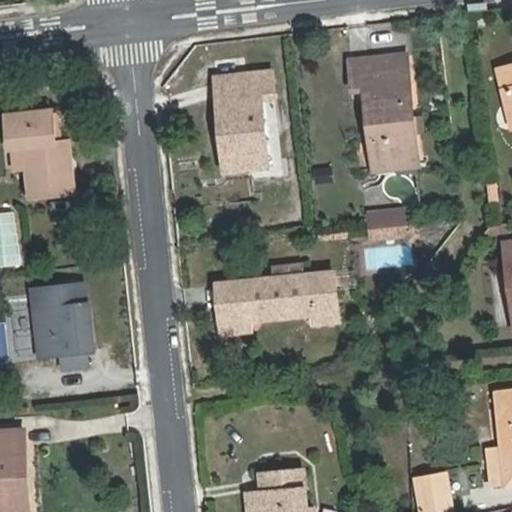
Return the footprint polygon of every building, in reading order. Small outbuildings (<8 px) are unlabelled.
[(410,55),(390,57),(393,88),(412,85),(410,55)] [(393,88),(390,57),(349,60),(353,92),(366,91),(373,160),(421,155),(412,85),(393,88)] [(511,88),(511,66),(496,70),(501,91),(511,88)] [(246,102),(218,104),(225,174),(270,169),(264,100),(277,99),(275,73),(243,76),(246,102)] [(216,78),(218,104),(246,102),(243,76),(216,78)] [(510,129),(511,128),(511,88),(501,91),(510,129)] [(57,142),(54,110),(7,116),(13,169),(28,167),(30,199),(77,194),(72,141),(57,142)] [(422,167),(421,155),(373,160),(374,173),(422,167)] [(371,230),(410,226),(409,211),(369,214),(371,230)] [(412,236),(410,226),(371,230),(372,241),(412,236)] [(102,260),(101,241),(86,242),(87,262),(102,260)] [(335,273),(216,284),(222,334),(250,331),(249,320),(313,313),(314,324),(341,321),(335,273)] [(95,352),(87,285),(34,290),(42,357),(62,356),(64,370),(89,368),(87,353),(95,352)] [(511,390),(497,393),(506,485),(511,483),(511,390)] [(9,483),(8,431),(0,430),(0,511),(30,511),(29,482),(9,483)] [(27,430),(8,431),(9,483),(29,482),(27,430)] [(307,511),(305,469),(261,472),(263,491),(255,492),(256,511),(307,511)] [(448,511),(453,511),(446,474),(416,478),(422,511),(448,511)]
